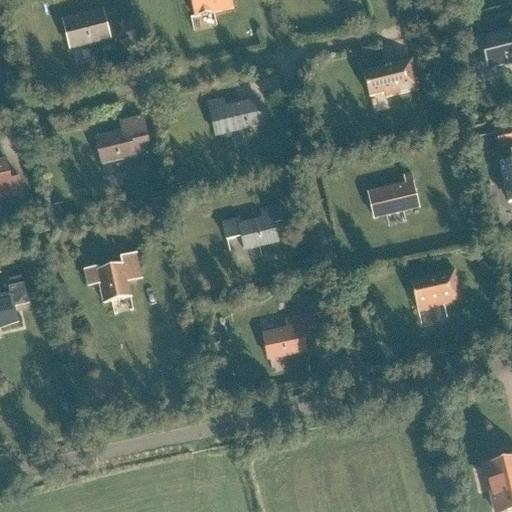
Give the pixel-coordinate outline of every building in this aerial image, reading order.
[(190,0),(196,19),(235,9),(232,0),(190,0)] [(453,7),(451,0),(442,0),(445,9),(453,7)] [(110,41),(102,12),(63,22),(70,51),(110,41)] [(511,36),(481,44),(484,59),(494,57),(497,70),(511,66),(511,36)] [(385,99),(419,91),(411,61),(362,73),(369,99),(384,95),(385,99)] [(439,74),(427,77),(429,84),(441,81),(439,74)] [(208,105),(216,138),(263,126),(257,101),(224,109),(222,102),(208,105)] [(142,119),(120,124),(122,133),(95,139),(101,165),(134,157),(131,143),(147,140),(142,119)] [(511,147),(511,129),(495,133),(499,150),(511,147)] [(509,203),(511,202),(511,155),(511,156),(511,160),(511,163),(501,166),(509,203)] [(427,161),(383,171),(390,198),(404,195),(406,207),(422,203),(419,191),(433,188),(427,161)] [(10,181),(5,162),(0,163),(0,198),(22,193),(18,179),(10,181)] [(226,242),(241,238),(244,251),(277,243),(273,224),(282,222),(279,206),(260,211),(262,219),(239,225),(238,222),(222,226),(226,242)] [(52,212),(51,207),(45,208),(48,223),(49,228),(55,226),(54,222),(66,219),(64,209),(52,212)] [(140,281),(135,257),(121,260),(123,268),(97,274),(97,271),(85,273),(89,288),(99,286),(104,306),(131,299),(127,283),(140,281)] [(442,309),(441,307),(449,306),(450,307),(461,304),(456,280),(455,280),(454,276),(455,276),(454,272),(425,278),(426,281),(411,284),(417,314),(442,309)] [(0,298),(0,328),(17,324),(14,309),(28,306),(24,285),(9,289),(11,296),(0,298)] [(306,353),(303,339),(309,338),(307,327),(316,325),(314,316),(285,322),(287,331),(262,336),(268,361),(306,353)] [(511,511),(511,460),(484,467),(494,511),(511,511)]
